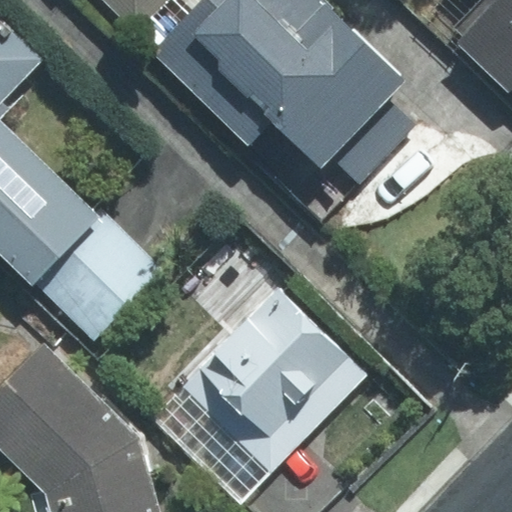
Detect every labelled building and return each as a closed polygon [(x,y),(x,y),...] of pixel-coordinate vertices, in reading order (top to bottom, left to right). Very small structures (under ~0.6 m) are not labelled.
[(127,0),(151,22),(171,0),(127,0)] [(190,0),(160,31),(270,136),(295,110),(347,159),(424,78),(342,0),(190,0)] [(511,76),(511,0),(505,0),(470,37),(511,76)] [(170,263),(7,110),(56,57),(0,4),(0,227),(108,329),(170,263)] [(147,408),(253,502),(293,457),(373,367),(287,291),(267,273),(179,372),(147,408)] [(0,399),(0,424),(65,486),(76,511),(182,511),(155,428),(136,411),(58,338),(0,399)]
